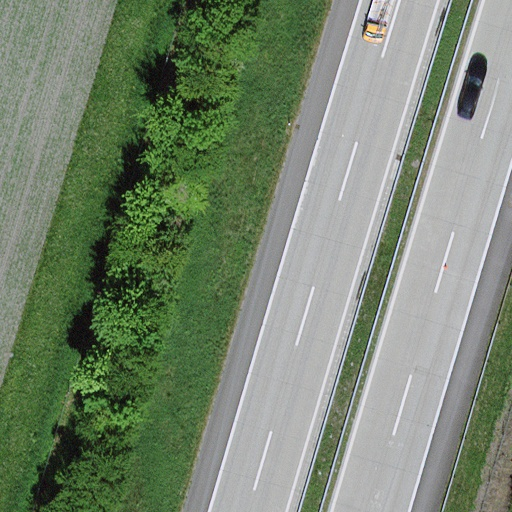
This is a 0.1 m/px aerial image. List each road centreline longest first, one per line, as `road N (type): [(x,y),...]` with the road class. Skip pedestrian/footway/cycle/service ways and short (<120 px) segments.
road 1 (motorway): [(404,0),(252,511)]
road 2 (motorway): [(371,511),(511,26)]
